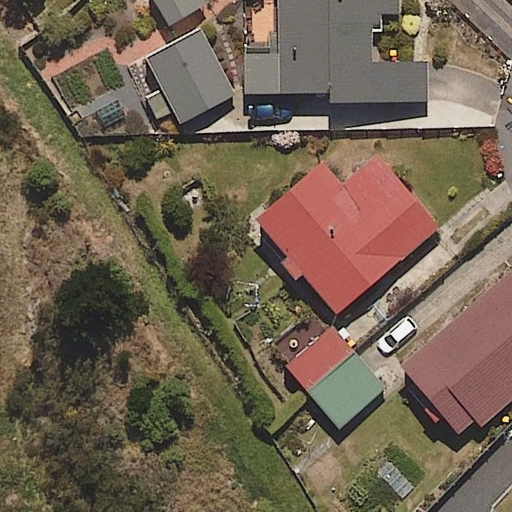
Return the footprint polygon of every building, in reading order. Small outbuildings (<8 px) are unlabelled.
[(151,0),(162,19),(195,0),(151,0)] [(269,0),(270,44),(237,44),(238,88),(317,86),(318,96),(418,94),(417,57),(363,58),(362,14),(373,14),(373,6),(392,5),(391,0),(269,0)] [(195,20),(138,49),(173,116),(230,88),(195,20)] [(312,156),(246,212),(278,250),(272,255),(288,275),(295,269),(329,309),(431,224),(368,149),(331,179),(312,156)] [(511,259),(508,255),(391,358),(452,427),(468,413),(477,422),(511,391),(511,259)] [(328,321),(280,360),(301,386),(349,345),(328,321)] [(349,345),(301,386),(334,423),(381,382),(349,345)]
